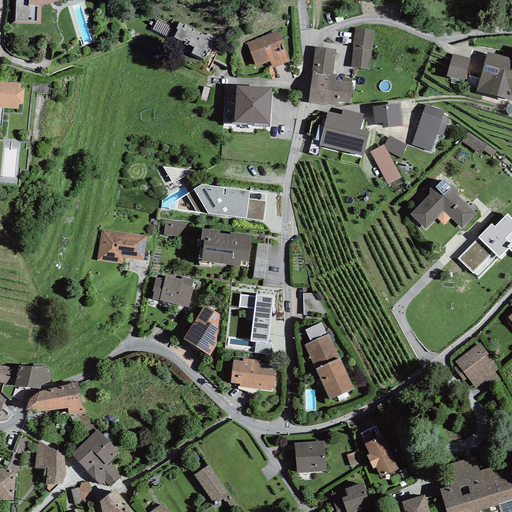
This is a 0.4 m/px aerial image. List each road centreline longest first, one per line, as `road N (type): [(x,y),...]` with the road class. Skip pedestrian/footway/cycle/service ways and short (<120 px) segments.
road 1 (residential): [(285,428),(286,194),(307,40)]
road 2 (residential): [(15,428),(33,392),(101,371),(131,344),(175,355),(259,429),(285,428)]
road 3 (residential): [(285,428),(353,415),(428,372),(511,291)]
road 4 (residential): [(307,40),(368,18),(436,37),(511,30)]
road 5 (residential): [(31,511),(81,471),(64,452),(15,428)]
